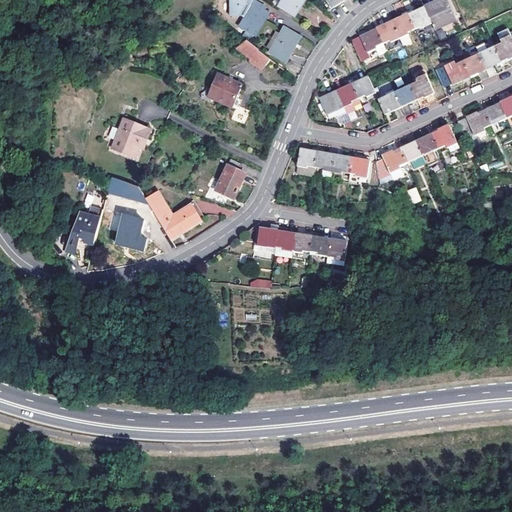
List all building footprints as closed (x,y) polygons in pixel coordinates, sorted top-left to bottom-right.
[(241,26),(257,36),(270,13),(266,11),(268,8),(255,0),(254,0),(233,0),(229,1),(232,18),(242,16),(246,18),(241,26)] [(276,0),(281,3),(279,6),(296,16),(305,0),(276,0)] [(321,0),(328,11),(347,0),(321,0)] [(446,0),(441,0),(425,7),(433,24),(435,30),(456,21),(446,0)] [(433,24),(425,7),(409,15),(416,30),(423,26),(424,28),(433,24)] [(409,15),(393,22),(400,38),(409,35),(408,33),(416,30),(409,15)] [(377,29),(384,44),(392,40),(392,42),(396,51),(404,47),(400,38),(393,22),(377,29)] [(286,62),(301,37),(284,27),(269,52),(286,62)] [(377,29),(353,41),(362,62),(370,59),(368,53),(377,49),(380,56),(388,53),(384,44),(377,29)] [(498,36),(500,42),(511,37),(509,32),(498,36)] [(511,59),(511,39),(511,37),(500,42),(502,45),(495,48),(502,65),(507,63),(506,60),(508,60),(509,61),(511,59)] [(261,68),(269,58),(248,40),(247,40),(244,38),(238,46),(250,56),(249,58),(261,68)] [(477,49),(479,55),(488,51),(486,46),(477,49)] [(497,68),(502,65),(495,48),(488,51),(479,55),(485,70),(496,65),(497,68)] [(479,55),(463,62),(470,76),(485,70),(479,55)] [(455,63),(436,71),(443,87),(451,83),(452,85),(463,81),(462,80),(470,76),(463,62),(456,65),(455,63)] [(206,95),(231,106),(232,103),(235,104),(236,100),(234,99),(241,83),(216,72),(206,95)] [(417,83),(411,86),(418,104),(421,103),(423,102),(422,99),(424,98),(425,99),(435,95),(427,77),(417,81),(417,83)] [(375,94),(368,78),(352,85),(358,100),(366,97),(366,98),(375,94)] [(336,92),(347,116),(354,113),(354,110),(362,107),(358,100),(352,85),(336,92)] [(413,106),(418,104),(411,86),(394,94),(401,109),(412,104),(413,106)] [(386,97),(379,101),(385,116),(401,109),(394,94),(393,91),(385,95),(386,97)] [(337,119),(347,116),(336,92),(328,96),(327,94),(319,97),(329,121),(336,118),(337,119)] [(507,121),(511,119),(511,96),(510,97),(511,100),(500,105),(507,121)] [(500,105),(484,112),(491,128),(507,121),(500,105)] [(485,131),(491,128),(484,112),(478,115),(477,114),(458,123),(467,141),(486,132),(485,131)] [(145,141),(149,131),(122,121),(112,150),(134,159),(138,149),(142,140),(145,141)] [(437,131),(432,133),(439,150),(446,147),(448,150),(458,145),(450,127),(439,131),(440,133),(438,133),(437,131)] [(423,158),(439,150),(432,133),(426,136),(427,139),(417,144),(423,158)] [(417,144),(401,151),(407,165),(423,158),(417,144)] [(318,153),(301,150),(297,167),(308,169),(308,167),(316,168),(318,153)] [(399,168),(407,165),(401,151),(393,154),(392,153),(382,158),(383,161),(377,164),(380,181),(400,172),(399,168)] [(318,153),(316,168),(323,169),(323,172),(332,173),(335,156),(318,153)] [(353,159),(335,156),(332,173),(342,175),(343,173),(351,174),(353,159)] [(353,159),(351,174),(357,175),(357,178),(367,179),(370,162),(353,159)] [(230,161),(216,192),(234,200),(246,174),(237,170),(239,166),(230,161)] [(308,169),(297,167),(296,176),(306,177),(308,169)] [(126,184),(112,179),(107,195),(122,199),(126,184)] [(122,199),(122,200),(150,206),(146,200),(139,188),(126,184),(122,199)] [(416,187),(407,190),(413,204),(421,201),(416,187)] [(158,192),(146,200),(150,206),(169,238),(182,231),(183,234),(201,223),(199,220),(191,207),(173,217),(158,192)] [(89,208),(90,203),(99,205),(100,197),(86,194),(84,207),(89,208)] [(198,203),(191,207),(199,220),(205,217),(198,203)] [(78,214),(62,252),(72,255),(78,238),(83,240),(82,244),(92,247),(102,212),(90,208),(88,216),(78,214)] [(125,218),(118,247),(145,254),(148,242),(141,240),(145,223),(125,218)] [(276,248),(278,232),(260,228),(257,246),(267,248),(268,246),(276,248)] [(171,241),(183,234),(182,231),(169,238),(171,241)] [(274,257),(292,260),(293,253),(296,235),(278,232),(276,248),(275,255),(274,257)] [(293,253),(301,254),(302,252),(310,254),(313,238),(305,236),(296,235),(293,253)] [(313,238),(310,254),(317,255),(317,257),(327,259),(330,241),(313,238)] [(330,241),(327,259),(336,260),(337,258),(345,260),(347,244),(330,241)] [(268,246),(267,248),(267,254),(275,255),(276,248),(268,246)] [(300,266),(308,268),(310,254),(302,252),(301,254),(300,266)] [(310,254),(308,268),(315,269),(317,257),(317,255),(310,254)]
